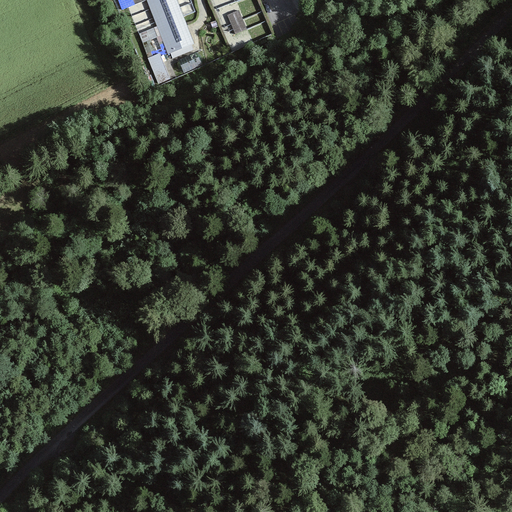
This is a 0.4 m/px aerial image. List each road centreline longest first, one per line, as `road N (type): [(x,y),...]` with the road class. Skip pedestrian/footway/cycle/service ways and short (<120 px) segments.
road 1 (unclassified): [(511,17),(0,500)]
road 2 (track): [(273,511),(332,448),(511,326)]
